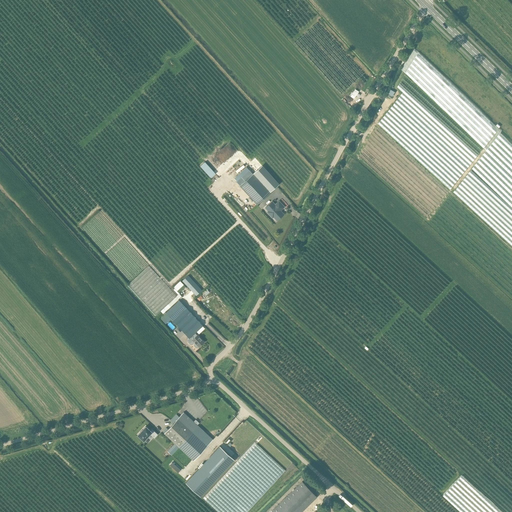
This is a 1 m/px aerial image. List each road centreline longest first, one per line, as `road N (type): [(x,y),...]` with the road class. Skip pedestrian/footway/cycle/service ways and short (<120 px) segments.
road 1 (unclassified): [(214,380),(210,368),(248,322),(426,6)]
road 2 (unclassified): [(0,446),(214,380)]
road 3 (unclassified): [(358,511),(214,380)]
